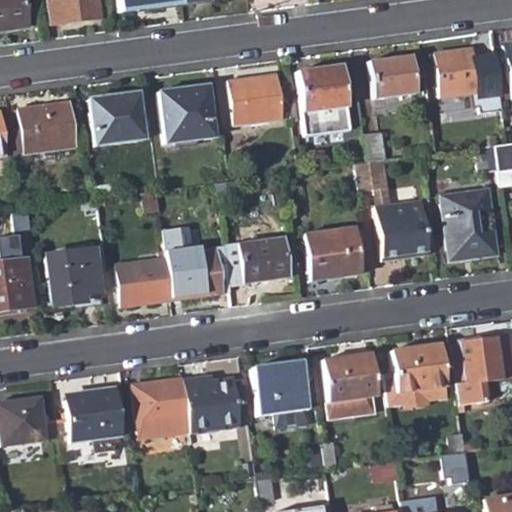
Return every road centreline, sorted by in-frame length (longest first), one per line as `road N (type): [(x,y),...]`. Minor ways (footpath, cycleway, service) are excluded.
road 1 (residential): [(0,366),(511,295)]
road 2 (residential): [(511,3),(0,72)]
